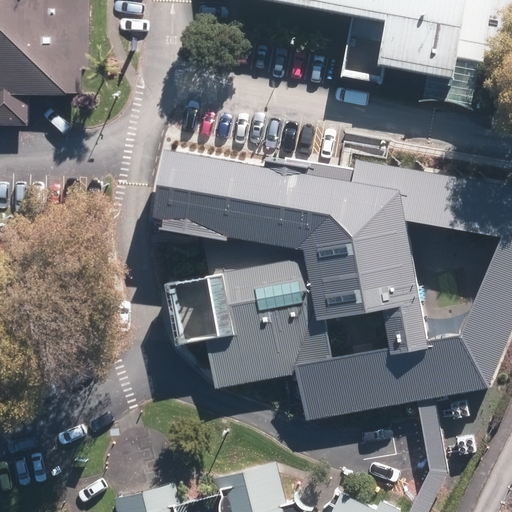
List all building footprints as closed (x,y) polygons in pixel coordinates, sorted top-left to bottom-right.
[(88,0),(0,0),(0,128),(34,129),(34,97),(86,98),(88,0)] [(511,0),(274,0),(362,16),(352,70),(392,77),(395,62),(433,69),(429,91),(479,101),(487,57),(511,62),(511,0)] [(220,329),(229,379),(313,365),(318,412),(419,394),(436,391),(498,380),(511,347),(511,175),(367,150),(365,168),(186,137),(173,211),(323,238),(325,246),(239,261),(250,324),(220,329)] [(419,394),(432,465),(416,500),(412,509),(419,511),(428,511),(450,466),(450,465),(436,391),(419,394)] [(480,428),(455,434),(460,455),(485,449),(480,428)] [(233,470),(243,511),(295,511),(282,457),(233,470)] [(122,493),(126,511),(191,511),(182,476),(122,493)] [(419,511),(412,509),(416,500),(395,490),(391,499),(353,481),(338,511),(419,511)]
